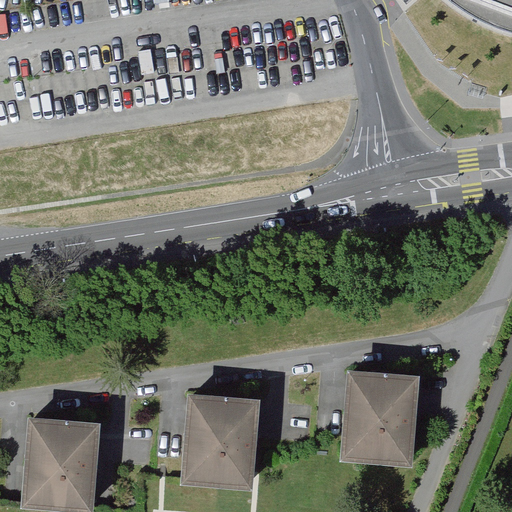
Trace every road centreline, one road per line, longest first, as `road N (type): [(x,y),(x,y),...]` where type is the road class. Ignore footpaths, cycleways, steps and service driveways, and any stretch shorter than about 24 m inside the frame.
road 1 (primary): [(380,193),(0,254)]
road 2 (residential): [(347,0),(360,31),(380,193)]
road 3 (primary): [(511,173),(380,193)]
